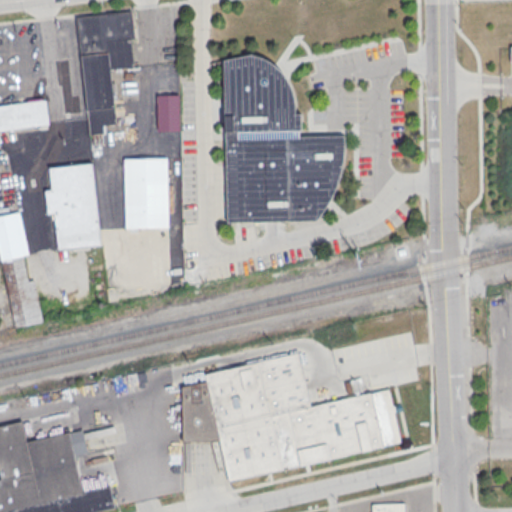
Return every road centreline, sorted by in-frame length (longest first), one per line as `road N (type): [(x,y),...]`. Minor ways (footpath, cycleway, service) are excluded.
road 1 (tertiary): [(438,85),(452,511)]
road 2 (residential): [(451,455),(220,511)]
